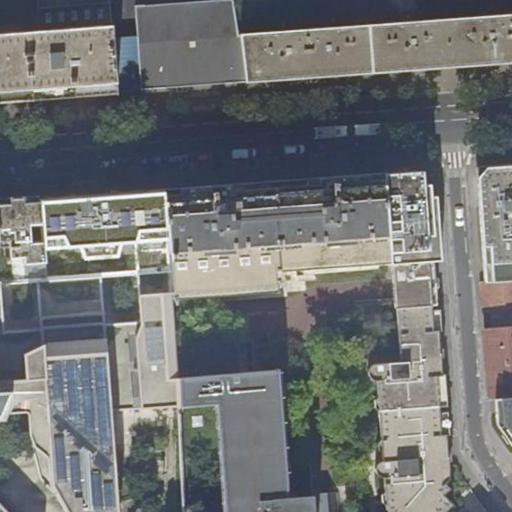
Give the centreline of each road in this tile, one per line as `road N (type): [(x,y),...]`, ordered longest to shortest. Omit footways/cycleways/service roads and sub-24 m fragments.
road 1 (secondary): [(452,118),(0,152)]
road 2 (residential): [(452,118),(475,436),(511,495)]
